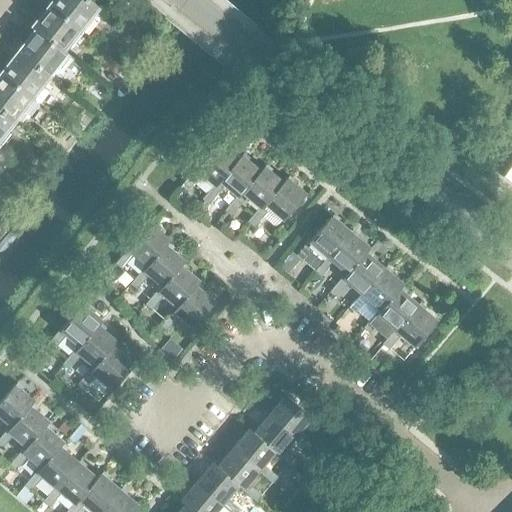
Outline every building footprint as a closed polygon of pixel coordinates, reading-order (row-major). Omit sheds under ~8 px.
[(89,0),(53,0),(50,4),(86,32),(96,20),(92,17),(99,7),(89,0)] [(76,45),(86,32),(50,4),(38,20),(30,13),(26,17),(35,24),(33,26),(37,29),(65,51),(72,42),(76,45)] [(72,57),(65,51),(37,29),(24,44),(16,38),(12,43),(20,49),(19,51),(51,76),(58,67),(62,69),(72,57)] [(19,51),(16,54),(9,47),(5,52),(13,58),(2,73),(37,101),(47,88),(44,85),(51,76),(19,51)] [(26,114),(37,101),(2,73),(0,75),(0,107),(16,120),(23,111),(26,114)] [(0,107),(0,143),(2,145),(12,132),(8,129),(16,120),(0,107)] [(215,185),(238,159),(219,143),(196,170),(195,169),(184,183),(190,189),(202,174),(215,185)] [(238,196),(261,170),(242,154),(238,159),(215,185),(203,199),(208,204),(225,185),(238,196)] [(511,157),(496,178),(511,190),(511,157)] [(260,207),(283,181),(265,165),(261,170),(238,196),(225,210),(231,216),(247,196),(260,207)] [(270,208),(284,220),(306,193),(287,177),(283,181),(260,207),(248,222),(254,227),(270,208)] [(328,259),(351,232),(332,216),(309,243),(308,241),(296,256),(303,261),(314,248),(327,258),(328,259)] [(148,266),(167,244),(170,240),(151,224),(129,250),(128,249),(116,264),(122,269),(134,254),(148,266)] [(347,275),(366,253),(371,248),(351,232),(328,259),(327,258),(315,272),(321,277),(333,263),(347,275)] [(162,286),(181,265),(185,260),(167,244),(148,266),(144,271),(143,270),(131,284),(137,289),(149,275),(162,286)] [(363,295),(385,269),(366,253),(347,275),(343,279),(342,278),(330,292),(336,297),(348,283),(361,294),(363,295)] [(178,307),(196,286),(200,281),(181,265),(162,286),(159,291),(158,290),(146,305),(152,310),(164,295),(178,307)] [(381,310),(400,289),(403,284),(385,269),(363,295),(361,294),(349,308),(356,314),(368,299),(381,310)] [(196,286),(178,307),(174,311),(173,310),(161,325),(167,330),(179,316),(193,328),(215,302),(196,286)] [(396,331),(418,305),(400,289),(381,310),(377,314),(376,313),(364,328),(371,334),(383,320),(396,330),(396,331)] [(80,346),(98,324),(102,320),(83,304),(60,330),(48,344),(54,349),(66,335),(80,346)] [(415,347),(437,320),(418,305),(396,331),(396,330),(384,345),(390,350),(402,336),(415,347)] [(94,366),(113,345),(117,341),(98,324),(80,346),(76,351),(75,350),(63,364),(69,370),(81,355),(94,366)] [(84,391),(96,376),(110,387),(132,361),(113,345),(94,366),(90,371),(90,370),(77,385),(84,391)] [(0,422),(8,429),(28,407),(33,401),(15,386),(0,403),(0,422)] [(297,436),(296,438),(311,451),(316,444),(301,431),(313,418),(286,395),(270,414),(297,436)] [(24,450),(44,427),(47,423),(28,407),(8,429),(4,434),(3,433),(0,436),(0,449),(10,438),(24,450)] [(296,438),(297,436),(270,414),(254,433),(276,451),(281,456),(280,457),(294,469),(300,463),(285,450),(296,438)] [(39,470),(60,447),(63,442),(44,427),(24,450),(20,454),(19,453),(7,467),(14,473),(26,459),(39,470)] [(276,451),(254,433),(250,428),(234,447),(260,470),(259,471),(274,484),(279,478),(264,465),(276,451)] [(54,490),(78,462),(60,447),(39,470),(35,474),(34,474),(23,487),(29,492),(40,478),(53,489),(54,490)] [(259,471),(260,470),(234,447),(218,466),(240,485),(239,485),(244,489),(243,491),(258,503),(263,496),(249,484),(259,471)] [(73,505),(96,478),(78,462),(54,490),(53,489),(42,503),(48,508),(60,494),(72,504),(73,505)] [(240,485),(218,466),(213,462),(197,481),(232,511),(241,511),(242,511),(227,499),(239,485),(240,485)] [(100,511),(120,489),(100,473),(96,478),(73,505),(72,504),(65,511),(76,511),(83,504),(92,511),(100,511)] [(229,511),(232,511),(197,481),(180,501),(185,505),(193,511),(216,511),(222,506),(229,511)] [(133,511),(139,505),(120,489),(100,511),(133,511)]
